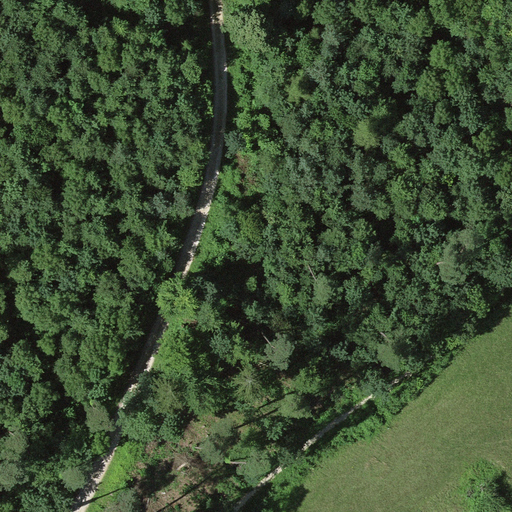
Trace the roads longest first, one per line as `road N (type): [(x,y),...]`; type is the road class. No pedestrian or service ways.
road 1 (track): [(75,511),(141,373),(200,216),(221,135),(214,0)]
road 2 (track): [(417,0),(511,174)]
